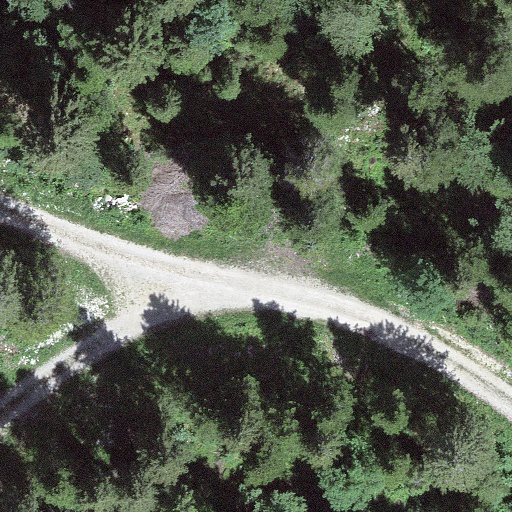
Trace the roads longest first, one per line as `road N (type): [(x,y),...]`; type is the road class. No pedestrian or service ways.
road 1 (track): [(174,269),(392,333),(511,401)]
road 2 (track): [(174,269),(0,414)]
road 3 (track): [(0,230),(101,271),(174,269)]
